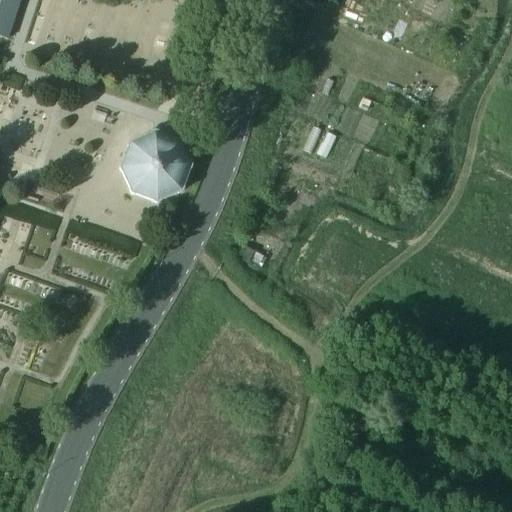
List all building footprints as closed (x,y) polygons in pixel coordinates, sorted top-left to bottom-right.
[(0,0),(0,36),(7,39),(20,0),(0,0)] [(453,43),(448,55),(466,65),(472,53),(453,43)] [(363,99),(359,108),(367,111),(371,103),(363,99)] [(425,115),(420,130),(432,134),(437,119),(426,116),(425,115)] [(155,137),(133,146),(125,168),(134,190),(156,198),(177,189),(185,167),(175,146),(155,137)] [(0,214),(0,257),(20,263),(30,223),(0,214)] [(244,247),(238,259),(259,270),(266,259),(244,247)]
